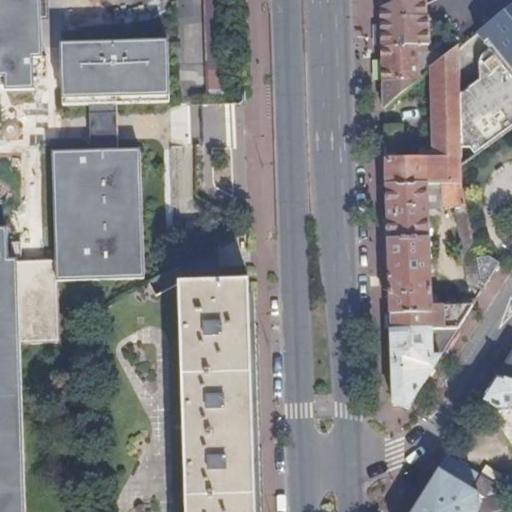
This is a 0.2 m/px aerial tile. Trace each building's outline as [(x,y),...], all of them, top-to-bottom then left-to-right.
[(41,57),(39,0),(0,0),(0,76),(3,76),(4,89),(32,88),(31,58),(41,57)] [(379,0),(380,13),(404,0),(379,0)] [(392,104),(432,72),(458,51),(460,49),(453,40),(433,56),(426,55),(418,56),(417,49),(426,49),(427,49),(427,20),(424,20),(423,0),(404,0),(380,13),(380,23),(382,59),(383,96),(383,112),(392,104)] [(511,11),(477,39),(505,75),(511,83),(511,11)] [(167,47),(60,50),(62,106),(167,102),(167,47)] [(384,146),(386,189),(462,186),(461,168),(460,109),(458,51),(432,72),(435,172),(426,172),(425,162),(402,163),(400,129),(384,130),(384,146)] [(383,112),(383,114),(391,114),(396,109),(392,104),(383,112)] [(199,105),(197,122),(216,124),(218,108),(199,105)] [(0,511),(30,511),(24,350),(63,348),(60,286),(147,283),(143,158),(55,161),(60,268),(11,270),(10,238),(0,238),(0,511)] [(388,271),(390,334),(459,330),(472,308),(431,309),(427,210),(454,209),(468,287),(480,284),(476,261),(462,186),(386,189),(386,212),(388,271)] [(476,261),(480,284),(482,293),(499,265),(489,259),(476,261)] [(253,370),(250,287),(193,290),(193,281),(179,289),(187,485),(187,511),(258,511),(258,493),(256,436),(253,370)] [(459,330),(390,334),(393,407),(408,411),(459,330)] [(511,357),(497,382),(511,385),(511,357)] [(511,385),(497,382),(481,406),(496,414),(511,413),(511,385)] [(414,511),(500,511),(503,511),(502,493),(447,459),(414,511)]
